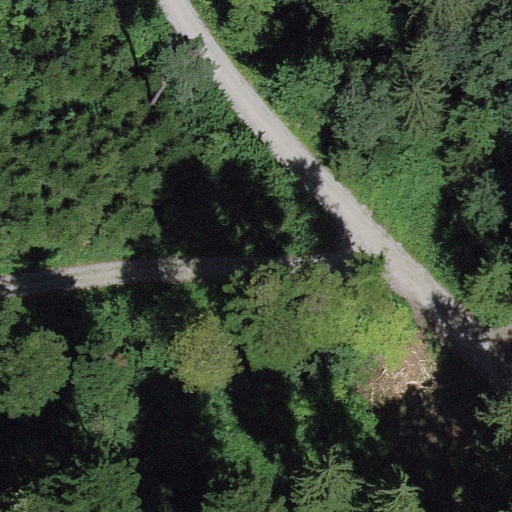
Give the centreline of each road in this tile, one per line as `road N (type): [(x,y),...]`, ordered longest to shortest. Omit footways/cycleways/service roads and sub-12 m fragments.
road 1 (track): [(0,284),(399,260),(229,86),(174,0)]
road 2 (track): [(511,386),(399,260)]
